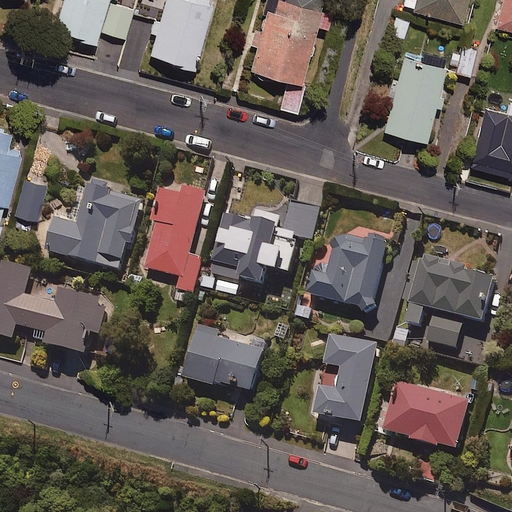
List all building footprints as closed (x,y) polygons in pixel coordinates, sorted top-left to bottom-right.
[(116,0),(63,0),(54,34),(96,46),(100,32),(125,39),(134,9),(116,4),(116,0)] [(195,71),(215,1),(209,0),(167,0),(150,58),(195,71)] [(323,0),(268,0),(255,46),(258,47),(251,73),(302,88),(319,28),(328,31),(332,16),(319,13),(323,0)] [(468,0),(405,0),(403,8),(462,24),(468,0)] [(511,0),(502,0),(495,29),(511,32),(511,0)] [(410,20),(395,15),(388,36),(403,40),(410,20)] [(476,51),(464,48),(458,74),(471,77),(476,51)] [(449,60),(407,49),(384,133),(427,145),(449,60)] [(511,103),(510,103),(507,116),(485,111),(473,163),(511,171),(511,103)] [(0,224),(2,226),(23,153),(9,149),(13,134),(0,130),(0,224)] [(47,187),(27,181),(16,217),(37,223),(47,187)] [(111,189),(92,184),(81,229),(57,223),(48,256),(123,275),(129,249),(133,250),(145,204),(110,195),(111,189)] [(192,259),(208,196),(182,189),(181,196),(161,191),(152,226),(156,227),(144,270),(183,281),(180,293),(195,297),(204,262),(192,259)] [(323,211),(294,204),(286,237),(315,244),(323,211)] [(280,236),(228,221),(213,278),(205,276),(202,289),(238,299),(242,284),(265,290),(280,236)] [(369,245),(341,237),(333,269),(319,266),(310,299),(375,316),(393,246),(371,240),(369,245)] [(468,272),(418,260),(407,306),(415,308),(409,329),(423,332),(428,313),(437,316),(430,346),(459,353),(466,324),(487,329),(498,286),(466,278),(468,272)] [(34,275),(5,266),(0,282),(0,340),(16,345),(20,331),(50,340),(47,352),(89,364),(96,339),(103,341),(112,310),(63,295),(59,309),(27,300),(34,275)] [(220,334),(200,328),(186,382),(256,400),(270,347),(263,345),(261,354),(217,343),(220,334)] [(381,348),(332,339),(327,368),(344,371),(340,396),(322,392),(317,420),(366,429),(381,348)] [(473,406),(398,387),(385,438),(460,457),(473,406)]
